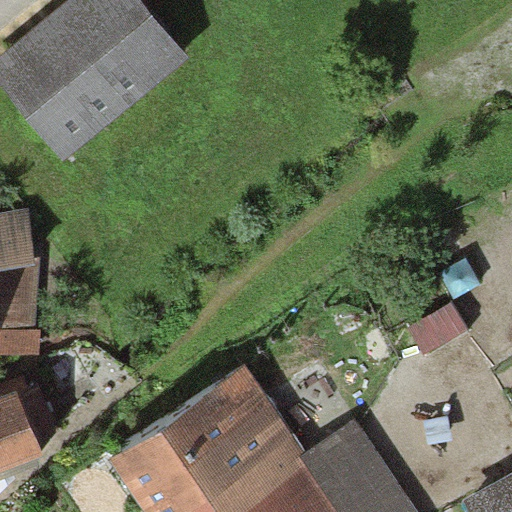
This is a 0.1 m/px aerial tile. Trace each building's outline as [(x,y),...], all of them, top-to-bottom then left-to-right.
[(62,0),(0,50),(0,72),(62,148),(188,46),(150,0),(62,0)] [(0,343),(34,347),(41,322),(36,322),(40,252),(34,252),(28,205),(0,209),(0,343)] [(422,511),(353,407),(308,436),(250,349),(109,442),(155,511),(422,511)] [(38,371),(0,385),(0,486),(16,471),(14,464),(45,452),(41,442),(48,440),(44,430),(59,424),(38,371)] [(511,511),(511,457),(463,485),(477,511),(511,511)]
